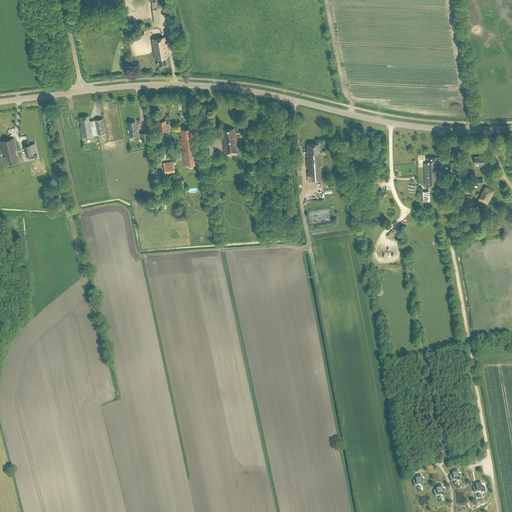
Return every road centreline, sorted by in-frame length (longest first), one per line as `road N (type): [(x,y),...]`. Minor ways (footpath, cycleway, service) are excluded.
road 1 (tertiary): [(81,91),(217,86),(400,124),(511,128)]
road 2 (track): [(81,271),(41,96)]
